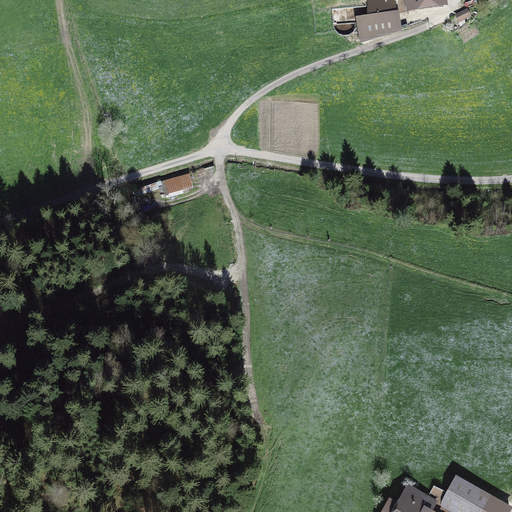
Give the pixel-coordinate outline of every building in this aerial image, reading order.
[(405,0),(407,8),(445,2),(444,0),(405,0)] [(369,15),(359,24),(395,15),(395,3),(369,3),(369,15)] [(467,12),(455,17),(458,23),(469,17),(467,12)] [(400,30),(395,15),(359,24),(361,43),(400,30)] [(161,182),(165,196),(193,188),(189,175),(161,182)] [(457,479),(442,505),(454,511),(478,511),(488,496),(457,479)] [(407,486),(396,505),(392,511),(431,511),(436,502),(407,486)] [(382,511),(392,511),(396,505),(388,501),(382,511)]
